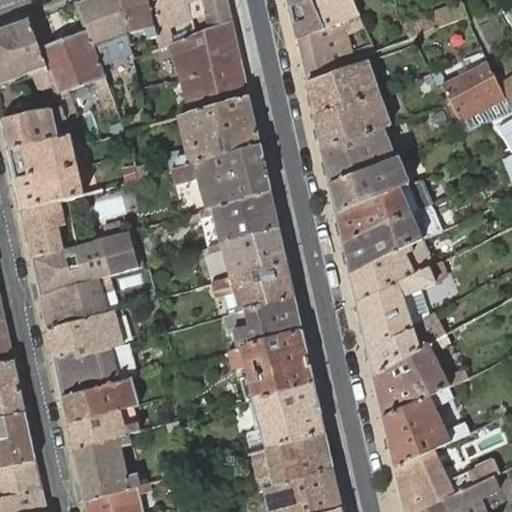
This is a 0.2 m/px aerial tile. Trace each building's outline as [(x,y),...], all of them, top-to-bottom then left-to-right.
[(120,0),(87,0),(77,4),(88,33),(101,65),(133,53),(132,46),(129,35),(120,0)] [(149,0),(120,0),(129,35),(132,46),(149,39),(158,36),(157,32),(149,0)] [(188,0),(149,0),(157,32),(158,36),(160,48),(172,44),(169,26),(192,18),(192,14),(188,0)] [(206,9),(211,30),(232,22),(227,0),(188,0),(192,14),(206,9)] [(325,29),(320,17),(314,5),(312,0),(289,0),(291,7),(303,3),(308,19),(294,24),(298,40),(314,35),(326,31),(325,29)] [(320,17),(325,29),(360,16),(352,0),(325,0),(322,2),(314,5),(320,17)] [(460,3),(431,14),(438,28),(466,17),(460,3)] [(403,25),(410,39),(438,28),(431,14),(403,25)] [(298,40),(306,77),(377,51),(373,45),(354,52),(348,33),(365,26),(360,16),(325,29),(326,31),(314,35),(298,40)] [(0,85),(11,81),(39,71),(44,84),(51,81),(41,51),(30,21),(0,32),(0,85)] [(184,78),(193,75),(241,59),(232,22),(211,30),(196,35),(185,39),(172,44),(180,79),(184,78)] [(88,33),(41,51),(51,81),(62,109),(64,116),(77,112),(70,93),(97,83),(107,109),(116,106),(106,79),(104,72),(101,65),(88,33)] [(193,75),(184,78),(193,115),(249,98),(241,59),(193,75)] [(308,84),(316,119),(380,94),(381,94),(369,62),(308,84)] [(504,116),(511,112),(511,109),(500,87),(489,63),(443,86),(466,132),(477,128),(472,117),(498,104),(504,116)] [(111,70),(104,72),(106,79),(114,76),(111,70)] [(511,79),(500,87),(511,109),(511,79)] [(316,119),(323,152),(384,128),(391,126),(380,94),(316,119)] [(261,147),(249,98),(193,115),(187,116),(196,156),(189,158),(191,166),(261,147)] [(492,121),(504,116),(498,104),(472,117),(477,128),(488,123),(492,121)] [(31,116),(2,122),(9,152),(66,140),(61,121),(66,120),(67,122),(79,118),(77,112),(64,116),(62,109),(31,116)] [(511,112),(504,116),(492,121),(511,155),(511,163),(506,167),(508,173),(511,181),(511,112)] [(323,152),(331,187),(395,161),(384,128),(323,152)] [(66,140),(9,152),(15,182),(78,167),(71,138),(66,140)] [(271,193),(261,147),(191,166),(173,172),(177,184),(201,177),(210,210),(271,193)] [(331,187),(338,216),(401,189),(410,185),(399,159),(395,161),(331,187)] [(146,164),(136,167),(139,181),(150,178),(146,164)] [(84,197),(78,167),(15,182),(22,211),(58,203),(68,200),(84,197)] [(412,215),(434,205),(422,180),(410,185),(401,189),(338,216),(344,245),(412,215)] [(280,229),(271,193),(210,210),(188,216),(190,224),(203,220),(204,220),(216,217),(223,245),(280,229)] [(32,260),(62,252),(56,226),(63,224),(61,216),(58,203),(22,211),(32,260)] [(424,241),(444,231),(434,205),(412,215),(344,245),(351,274),(424,241)] [(287,264),(280,229),(223,245),(211,249),(212,255),(224,252),(230,273),(218,276),(220,283),(287,264)] [(133,232),(102,240),(112,276),(146,267),(135,231),(133,232)] [(102,240),(78,247),(62,252),(32,260),(41,297),(111,277),(112,276),(102,240)] [(351,274),(358,305),(435,266),(424,241),(351,274)] [(224,252),(212,255),(218,276),(230,273),(224,252)] [(447,274),(443,263),(435,266),(358,305),(369,351),(415,331),(413,325),(405,299),(414,294),(436,285),(435,285),(439,283),(438,278),(447,274)] [(220,283),(214,284),(218,298),(226,295),(235,293),(241,313),(244,312),(295,298),(287,264),(220,283)] [(41,297),(48,331),(101,316),(121,311),(114,289),(111,277),(41,297)] [(430,316),(422,291),(414,294),(405,299),(413,325),(423,320),(430,316)] [(235,293),(226,295),(232,316),(241,313),(235,293)] [(249,330),(235,334),(240,350),(303,332),(295,298),(244,312),(249,330)] [(101,316),(48,331),(54,358),(77,351),(79,358),(111,349),(117,348),(124,346),(116,318),(123,316),(122,311),(121,311),(101,316)] [(369,351),(374,375),(447,335),(442,326),(435,313),(430,316),(423,320),(413,325),(415,331),(369,351)] [(5,321),(0,321),(0,365),(14,362),(5,321)] [(315,384),(303,332),(240,350),(231,353),(235,369),(253,364),(257,376),(242,379),(248,403),(254,401),(315,384)] [(449,388),(469,378),(465,370),(448,378),(435,353),(452,343),(447,335),(374,375),(384,419),(449,388)] [(117,348),(111,349),(121,384),(126,382),(133,380),(138,379),(128,345),(124,346),(117,348)] [(77,351),(54,358),(63,400),(121,384),(111,349),(79,358),(77,351)] [(0,420),(26,415),(14,362),(0,365),(0,420)] [(122,410),(140,405),(133,380),(126,382),(121,384),(63,400),(69,426),(122,410)] [(326,435),(315,384),(254,401),(268,451),(326,435)] [(384,419),(395,469),(455,441),(471,433),(466,422),(448,432),(436,407),(454,399),(449,388),(384,419)] [(126,436),(140,433),(136,420),(125,423),(122,410),(69,426),(74,451),(126,436)] [(0,469),(36,462),(26,415),(0,420),(0,469)] [(335,471),(326,435),(268,451),(254,455),(262,492),(267,490),(335,471)] [(74,451),(86,502),(139,488),(136,477),(126,480),(119,448),(128,445),(126,436),(74,451)] [(455,441),(395,469),(405,511),(419,511),(495,476),(501,474),(495,460),(469,472),(455,441)] [(0,499),(42,492),(36,462),(0,469),(0,499)] [(201,470),(195,472),(179,476),(182,487),(205,481),(201,470)] [(337,511),(343,510),(335,471),(267,490),(272,511),(337,511)] [(479,511),(474,501),(501,488),(495,476),(419,511),(479,511)] [(144,511),(140,495),(152,492),(150,484),(139,488),(86,502),(87,511),(144,511)] [(0,511),(46,511),(42,492),(0,499),(0,511)]
